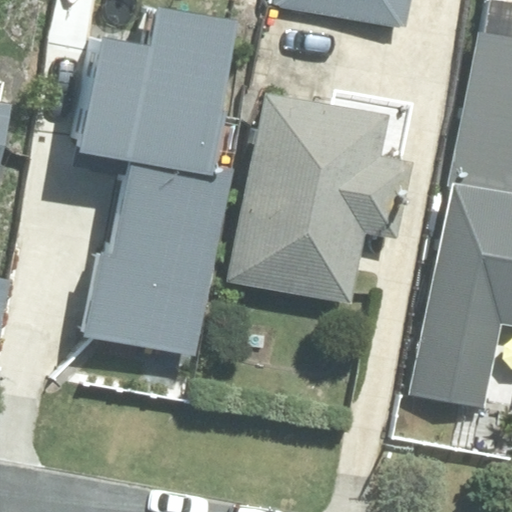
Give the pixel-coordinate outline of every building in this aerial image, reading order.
[(263,0),(263,3),(393,21),(396,0),(263,0)] [(171,357),(202,180),(174,175),(200,24),(120,10),(115,42),(65,34),(45,152),(95,161),(64,339),(171,357)] [(511,42),(461,33),(432,182),(511,198),(511,42)] [(365,110),(243,92),(215,282),(337,300),(347,232),(384,237),(395,163),(358,157),(365,110)] [(511,200),(439,187),(399,392),(511,413),(511,200)]
